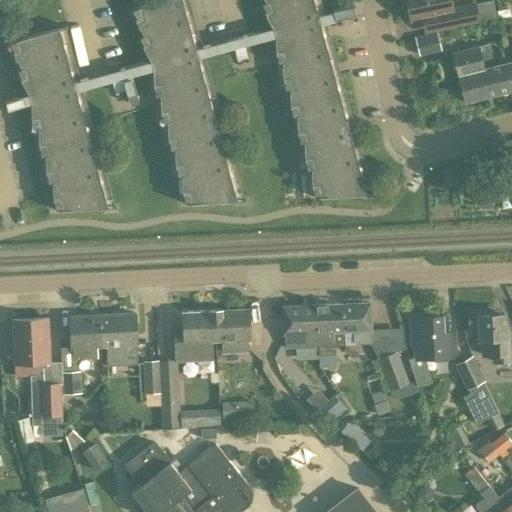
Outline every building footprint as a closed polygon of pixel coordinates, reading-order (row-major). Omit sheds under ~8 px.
[(181,0),(162,0),(128,9),(142,37),(136,40),(151,69),(153,96),(159,96),(160,123),(166,123),(167,150),(173,150),(174,177),(180,177),(181,204),(235,202),(181,0)] [(313,0),(263,0),(266,4),(260,7),(275,36),(276,63),(282,63),(283,90),(289,90),(290,117),(296,117),(297,144),(303,144),(304,171),(310,171),(312,198),(366,196),(313,0)] [(493,0),(473,4),(450,9),(448,0),(405,0),(406,1),(403,3),(405,14),(409,14),(410,22),(420,20),(423,34),(477,22),(477,21),(496,18),(493,0)] [(334,19),(334,20),(355,14),(353,5),(332,11),(333,13),(327,15),(329,21),(334,19)] [(58,28),(6,42),(20,69),(14,72),(29,101),(30,129),(36,128),(37,156),(43,155),(45,183),(51,182),(52,210),(106,207),(58,28)] [(418,56),(440,51),(436,33),(414,38),(418,56)] [(247,55),(245,49),(242,38),(231,41),(234,52),(233,52),(235,58),(247,55)] [(463,104),(511,92),(504,64),(483,70),(481,62),(492,59),(488,44),(477,47),(451,53),(463,104)] [(138,102),(129,69),(109,74),(113,91),(125,88),(129,105),(138,102)] [(369,331),(371,331),(370,302),(341,304),(343,332),(353,331),(354,344),(370,344),(369,331)] [(317,333),(318,344),(319,353),(333,352),(333,343),(344,343),(343,332),(341,304),(314,305),(315,333),(317,333)] [(285,346),(318,344),(317,333),(315,333),(314,305),(281,307),(283,334),(284,334),(285,346)] [(216,341),(221,341),(221,353),(247,352),(247,340),(249,340),(248,309),(214,310),(216,341)] [(216,341),(214,310),(181,312),(182,342),(174,342),(175,360),(157,361),(159,394),(160,394),(162,427),(180,427),(177,362),(211,360),(211,341),(216,341)] [(503,314),(491,315),(491,310),(468,311),(469,330),(478,330),(478,340),(479,340),(480,354),(493,353),(493,364),(510,363),(509,328),(504,328),(503,314)] [(136,344),(135,313),(102,315),(103,346),(106,346),(107,366),(137,365),(136,344)] [(97,359),(96,346),(103,346),(102,315),(68,317),(70,348),(72,348),(73,360),(97,359)] [(430,382),(422,357),(454,356),(453,333),(443,333),(442,317),(410,318),(412,344),(414,344),(415,357),(408,359),(417,387),(430,382)] [(44,376),(43,362),(50,362),(48,318),(11,320),(14,364),(15,378),(44,376)] [(389,391),(408,384),(397,352),(377,359),(389,391)] [(475,424),(482,421),(486,429),(502,422),(483,382),(484,381),(472,356),(455,365),(466,389),(468,389),(470,394),(463,397),(475,424)] [(159,394),(157,361),(143,362),(145,395),(159,394)] [(64,395),(81,393),(80,372),(62,373),(64,395)] [(40,417),(62,416),(61,383),(39,383),(40,417)] [(330,395),(327,399),(315,409),(328,424),(343,410),(330,395)] [(214,428),(201,429),(201,439),(215,438),(214,428)] [(496,455),(511,443),(503,431),(487,443),(496,455)] [(126,464),(141,483),(131,491),(147,511),(375,511),(358,489),(327,511),(241,511),(247,506),(251,500),(251,494),(250,488),(215,444),(178,473),(154,442),(126,464)] [(106,463),(93,444),(82,451),(95,470),(106,463)] [(480,492),(489,485),(473,465),(464,472),(480,492)] [(85,482),(92,504),(101,502),(94,480),(85,482)] [(503,511),(502,511),(506,507),(489,485),(480,492),(484,497),(474,504),(480,511),(503,511)] [(46,499),(49,511),(82,511),(88,510),(82,489),(46,499)] [(503,511),(511,511),(511,502),(506,507),(502,511),(503,511)]
